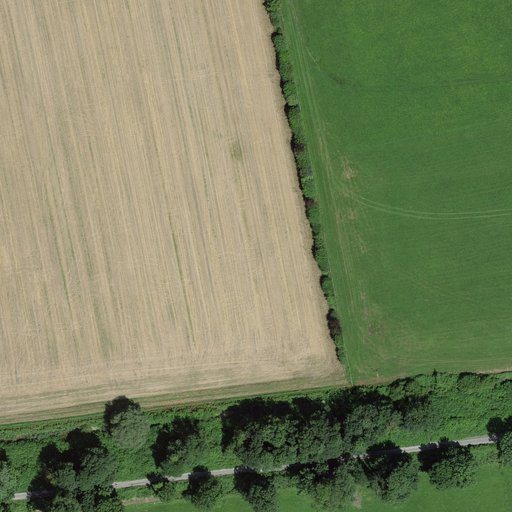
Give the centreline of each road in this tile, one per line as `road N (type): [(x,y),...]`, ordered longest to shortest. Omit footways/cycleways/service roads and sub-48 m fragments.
road 1 (track): [(0,497),(511,433)]
road 2 (track): [(0,423),(342,379)]
road 3 (track): [(293,0),(314,60),(342,83),(511,77)]
